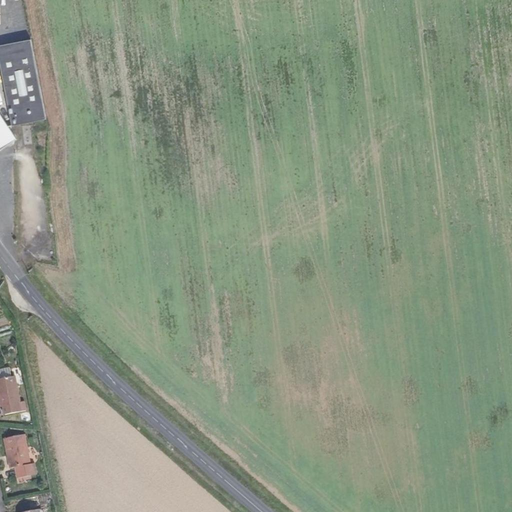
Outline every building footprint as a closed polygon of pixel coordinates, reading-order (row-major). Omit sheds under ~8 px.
[(48,127),(33,47),(0,53),(0,59),(14,133),(48,127)] [(0,150),(17,139),(0,113),(0,150)] [(11,370),(0,371),(0,379),(12,377),(11,370)] [(20,403),(15,376),(12,377),(0,379),(0,401),(1,407),(3,407),(5,415),(20,412),(18,403),(20,403)] [(30,464),(24,435),(4,439),(7,454),(8,454),(11,469),(16,468),(18,479),(37,475),(35,464),(30,464)]
